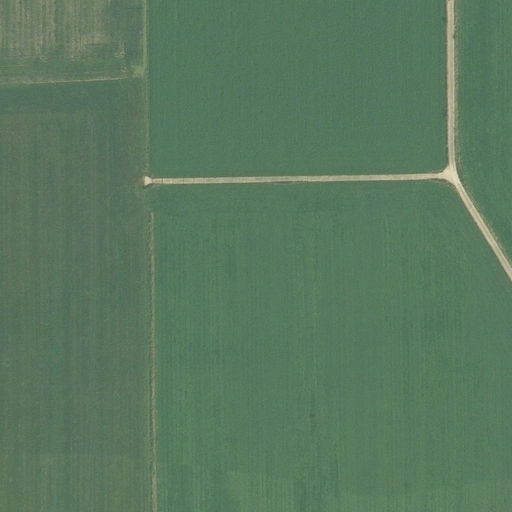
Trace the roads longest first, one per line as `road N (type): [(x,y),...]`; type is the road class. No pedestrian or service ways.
road 1 (track): [(146,180),(452,175)]
road 2 (track): [(511,273),(452,175),(451,0)]
